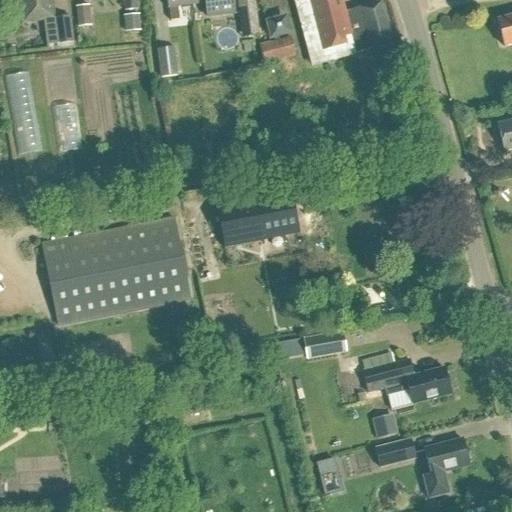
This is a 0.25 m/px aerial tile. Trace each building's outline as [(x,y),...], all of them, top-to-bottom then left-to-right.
[(17,0),(21,24),(43,21),(47,46),(73,42),(69,17),(55,19),(51,0),(17,0)] [(87,0),(88,0),(89,0),(122,0),(123,11),(136,9),(135,0),(87,0)] [(194,6),(192,0),(168,0),(170,9),(172,23),(181,22),(179,8),(194,6)] [(192,0),(194,6),(204,5),(205,19),(234,15),(232,0),(192,0)] [(236,0),(242,38),(259,36),(254,0),(236,0)] [(293,0),(311,68),(354,57),(353,55),(392,45),(381,3),(358,9),(358,10),(344,13),(340,0),(293,0)] [(75,8),(77,29),(91,27),(89,7),(75,8)] [(125,34),(141,32),(139,15),(123,17),(125,34)] [(511,16),(497,21),(504,48),(511,45),(511,16)] [(288,33),(284,20),(268,24),(272,37),(288,33)] [(263,64),(276,61),(295,56),(291,39),(259,47),(263,64)] [(156,50),(159,79),(177,77),(174,48),(156,50)] [(370,71),(379,103),(392,99),(386,77),(400,73),(397,62),(383,65),(383,67),(370,71)] [(357,97),(373,94),(367,65),(352,68),(357,97)] [(511,121),(496,126),(504,153),(511,150),(511,121)] [(12,154),(36,154),(37,135),(13,134),(12,154)] [(303,232),(296,197),(261,203),(260,198),(215,207),(223,250),(269,241),(267,236),(276,234),(277,237),(303,232)] [(174,220),(41,247),(57,327),(190,301),(174,220)] [(301,280),(299,270),(299,268),(293,269),(292,265),(273,269),(277,288),(296,284),(295,281),(301,280)] [(326,304),(341,317),(353,302),(339,289),(326,304)] [(245,302),(254,343),(297,334),(288,293),(245,302)] [(343,332),(302,340),(307,362),(347,354),(343,332)] [(0,371),(1,373),(4,374),(8,376),(11,376),(15,376),(19,375),(22,373),(25,371),(27,368),(29,365),(30,361),(30,358),(30,354),(29,351),(27,347),(24,345),(21,342),(18,341),(14,340),(11,340),(7,340),(4,342),(1,344),(0,344),(0,371)] [(268,346),(271,364),(287,361),(284,344),(268,346)] [(57,378),(54,357),(37,359),(40,381),(57,378)] [(445,370),(413,378),(409,361),(362,373),(366,388),(382,384),(386,397),(408,391),(412,404),(451,394),(445,370)] [(181,435),(212,425),(207,409),(176,419),(181,435)] [(397,435),(392,416),(371,421),(376,441),(397,435)] [(374,449),(379,470),(416,461),(410,440),(374,449)] [(469,466),(463,441),(423,451),(429,475),(423,476),(429,499),(448,494),(443,472),(469,466)] [(324,497),(342,492),(334,459),(316,464),(324,497)]
